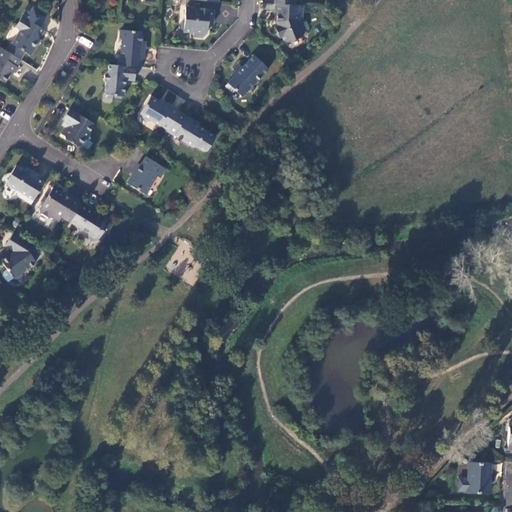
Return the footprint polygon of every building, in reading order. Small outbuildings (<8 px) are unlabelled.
[(302,20),(303,6),(295,5),(275,4),(274,13),(277,14),(277,23),(278,26),(275,28),(280,38),(282,43),(285,44),(294,40),(296,37),(304,34),(298,21),(302,20)] [(24,52),(30,56),(40,40),(39,39),(42,34),(37,31),(46,16),(33,7),(26,19),(21,16),(15,27),(21,30),(16,36),(17,39),(13,45),(10,44),(5,51),(19,60),(24,52)] [(185,7),(184,20),(181,21),(180,29),(182,32),(192,33),(192,37),(202,38),(206,34),(207,23),(207,18),(213,19),(214,10),(185,7)] [(120,30),(119,39),(122,41),(120,56),(117,59),(117,65),(135,67),(140,68),(141,59),(143,59),(144,49),(140,49),(141,41),(142,34),(140,32),(120,30)] [(78,43),(91,48),(93,41),(80,37),(78,43)] [(5,51),(0,47),(0,80),(4,83),(10,73),(12,74),(21,60),(19,60),(5,51)] [(254,55),(242,67),(239,65),(235,69),(236,70),(231,75),(233,76),(227,83),(225,86),(232,93),(234,90),(241,97),(268,69),(254,55)] [(134,81),(135,67),(117,65),(107,65),(107,71),(103,74),(103,80),(106,83),(105,95),(113,96),(116,99),(121,99),(123,97),(124,81),(134,81)] [(149,97),(139,114),(141,115),(142,118),(147,122),(151,121),(159,126),(160,125),(168,130),(179,112),(163,102),(162,105),(157,102),(149,97)] [(94,124),(69,109),(63,118),(68,121),(65,125),(65,126),(61,133),(64,136),(65,140),(76,146),(80,146),(86,149),(88,148),(92,143),(87,140),(90,134),(89,131),(94,124)] [(206,151),(215,137),(205,131),(197,126),(193,123),(194,121),(179,112),(168,130),(166,132),(193,148),(195,147),(203,152),(206,151)] [(138,164),(127,183),(145,195),(156,176),(159,178),(165,169),(146,157),(140,165),(138,164)] [(15,166),(10,175),(11,178),(7,185),(16,191),(17,196),(30,204),(43,183),(36,178),(38,175),(27,168),(25,171),(15,166)] [(44,196),(40,202),(41,205),(38,210),(39,213),(48,219),(51,218),(58,222),(61,217),(69,223),(82,202),(67,193),(65,196),(52,188),(47,196),(47,195),(44,196)] [(82,202),(69,223),(75,226),(75,229),(78,231),(82,230),(87,234),(88,239),(92,241),(97,240),(98,240),(105,229),(108,231),(112,225),(108,222),(109,220),(101,215),(100,216),(92,212),(94,209),(82,202)] [(13,233),(5,246),(14,252),(0,262),(12,279),(13,278),(16,279),(22,275),(22,272),(35,263),(27,251),(31,244),(13,233)] [(164,268),(193,286),(207,263),(194,255),(195,254),(186,248),(188,245),(181,241),(164,268)] [(490,463),(469,462),(467,493),(488,494),(490,463)]
